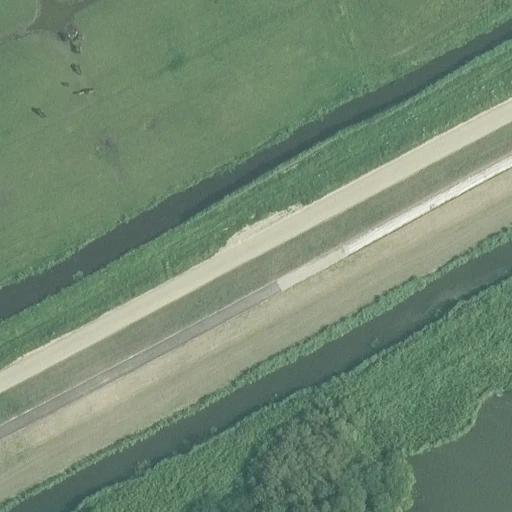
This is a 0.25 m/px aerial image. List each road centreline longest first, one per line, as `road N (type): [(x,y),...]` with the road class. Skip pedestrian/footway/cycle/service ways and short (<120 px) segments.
road 1 (tertiary): [(0,381),(511,109)]
road 2 (track): [(0,243),(478,0)]
